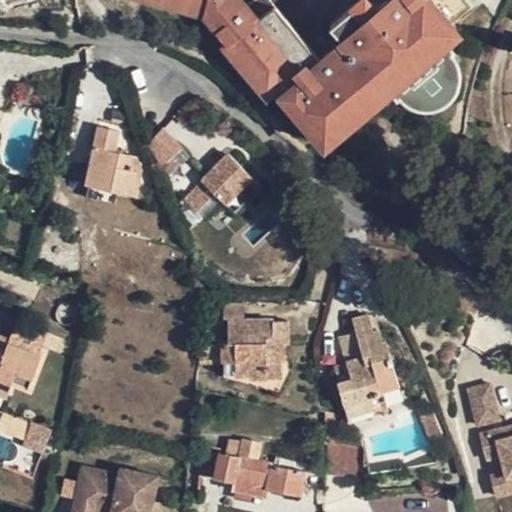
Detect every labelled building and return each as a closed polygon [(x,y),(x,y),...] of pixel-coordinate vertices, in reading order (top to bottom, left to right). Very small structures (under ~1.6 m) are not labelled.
[(125,0),(201,14),(202,6),(167,0),(125,0)] [(227,41),(229,39),(272,3),(274,0),(249,0),(246,3),(243,0),(167,0),(202,6),(201,14),(227,41)] [(278,91),(324,145),(388,90),(398,100),(407,107),(416,110),(425,111),(432,111),(440,108),(446,104),(451,99),(456,92),(458,85),(460,78),(459,69),(456,62),(452,55),(442,42),(456,29),(450,21),(470,4),(466,0),(355,0),(328,24),(351,52),(342,59),(333,49),(319,59),(272,3),(229,39),(275,94),(278,91)] [(269,99),(275,94),(229,39),(227,41),(223,45),(269,99)] [(165,125),(152,140),(162,166),(184,141),(165,125)] [(99,127),(88,184),(118,190),(136,195),(142,168),(136,156),(113,150),(119,131),(99,127)] [(227,152),(184,199),(198,212),(215,194),(226,203),(239,190),(249,199),(262,184),(227,152)] [(115,203),(118,190),(88,184),(85,196),(115,203)] [(98,237),(94,253),(105,256),(109,240),(98,237)] [(109,240),(105,256),(181,275),(180,258),(165,256),(164,253),(109,240)] [(244,303),(224,302),(224,322),(244,321),(244,303)] [(371,393),(399,385),(385,341),(383,341),(379,330),(373,331),(369,314),(353,320),(356,332),(363,355),(346,360),(349,372),(337,375),(339,380),(336,381),(347,416),(375,407),(371,393)] [(290,321),(254,321),(254,325),(244,325),(244,343),(229,343),(222,344),(223,362),(235,362),(235,376),(286,375),(289,370),(289,361),(282,361),(282,343),(288,344),(291,343),(290,321)] [(229,322),(229,343),(244,343),(244,325),(254,325),(254,321),(229,322)] [(339,336),(346,360),(363,355),(356,332),(339,336)] [(64,341),(47,334),(46,338),(44,337),(41,345),(60,352),(64,341)] [(0,336),(0,346),(5,348),(7,344),(9,344),(11,340),(0,336)] [(5,348),(0,346),(0,389),(8,392),(13,382),(28,388),(41,356),(9,344),(7,344),(5,348)] [(334,363),(337,375),(349,372),(346,360),(334,363)] [(278,391),(286,375),(235,376),(235,362),(223,362),(223,377),(278,391)] [(494,377),(471,384),(480,418),(504,410),(494,377)] [(404,399),(399,385),(371,393),(375,407),(347,416),(349,423),(387,412),(386,405),(404,399)] [(335,427),(334,412),(326,412),(326,427),(335,427)] [(446,415),(436,419),(443,442),(455,437),(446,415)] [(511,421),(484,430),(491,455),(507,450),(511,467),(511,421)] [(49,428),(28,422),(21,442),(42,449),(49,428)] [(219,450),(203,448),(201,475),(234,481),(232,488),(266,495),(267,489),(301,495),(305,471),(271,465),(271,462),(258,460),(261,445),(244,441),(240,457),(218,453),(219,450)] [(345,444),(337,444),(328,444),(328,474),(362,477),(364,449),(345,444)] [(511,467),(507,450),(491,455),(501,489),(511,486),(511,467)] [(81,469),(74,511),(80,511),(151,511),(157,477),(120,470),(119,475),(81,469)]
